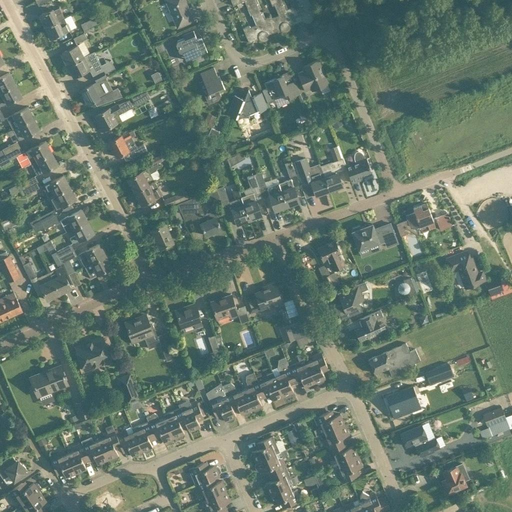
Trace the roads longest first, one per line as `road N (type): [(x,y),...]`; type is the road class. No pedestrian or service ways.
road 1 (unclassified): [(397,190),(332,39),(236,51),(208,0)]
road 2 (unclassified): [(139,285),(130,240),(4,0)]
road 3 (unclassified): [(344,384),(276,235)]
road 4 (unclassified): [(0,348),(139,285)]
road 5 (unclassified): [(139,285),(276,235)]
road 6 (unclassified): [(401,511),(344,384)]
road 7 (unclassified): [(225,438),(344,384)]
road 8 (unclassified): [(276,235),(397,190)]
road 9 (unclassified): [(397,190),(511,146)]
